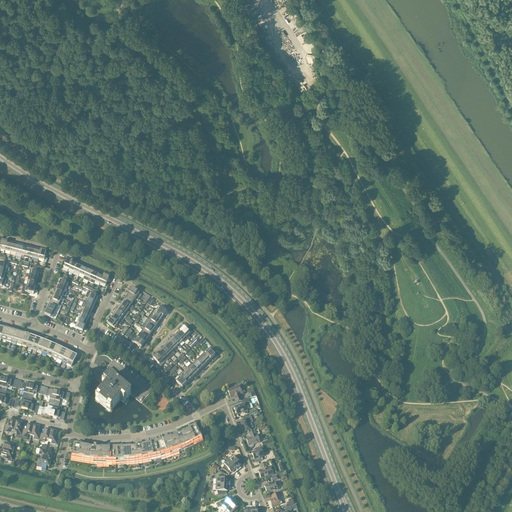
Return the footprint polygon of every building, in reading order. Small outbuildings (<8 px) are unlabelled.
[(33,258),(35,249),(29,248),(27,259),(27,258),(30,259),(30,258),(33,258)] [(44,261),(45,256),(46,256),(47,254),(47,253),(46,253),(46,252),(40,251),(38,259),(44,261)] [(69,270),(72,262),(67,259),(66,260),(65,260),(64,262),(65,262),(63,268),(69,270)] [(74,272),(78,264),(72,262),(69,270),(74,272)] [(0,263),(0,269),(8,271),(9,271),(10,269),(8,269),(9,265),(7,264),(7,265),(0,263)] [(79,275),(83,266),(78,264),(74,272),(79,275)] [(84,277),(88,269),(83,266),(79,275),(84,277)] [(88,282),(93,271),(88,269),(84,277),(83,280),(88,282)] [(95,282),(98,273),(93,271),(88,282),(93,284),(95,282)] [(100,284),(104,276),(98,273),(95,282),(100,284)] [(36,284),(37,278),(26,276),(26,277),(28,278),(27,282),(36,284)] [(109,282),(109,280),(110,279),(109,279),(109,278),(104,276),(100,284),(105,286),(108,281),(109,282)] [(66,289),(68,284),(60,280),(58,285),(66,289)] [(64,292),(66,289),(58,285),(56,290),(66,295),(67,294),(64,292)] [(33,294),(35,289),(23,286),(21,295),(27,296),(27,293),(33,294)] [(137,297),(139,293),(134,290),(135,289),(133,287),(131,289),(129,293),(138,300),(139,298),(137,297)] [(66,295),(56,290),(53,295),(61,299),(63,296),(66,297),(66,295)] [(96,302),(98,297),(87,292),(85,298),(88,299),(96,302)] [(138,300),(129,293),(126,297),(133,302),(135,299),(137,301),(138,300)] [(60,301),(61,299),(53,295),(51,300),(62,305),(63,302),(60,301)] [(131,305),(133,302),(126,297),(123,302),(132,308),(133,307),(131,305)] [(93,307),(96,302),(88,299),(86,302),(83,301),(83,303),(93,307)] [(62,305),(51,300),(49,305),(57,309),(58,305),(61,307),(62,305)] [(132,308),(123,302),(120,306),(127,311),(129,308),(131,310),(132,308)] [(83,303),(81,308),(83,309),(91,312),(93,307),(83,303)] [(55,314),(57,309),(49,305),(47,310),(55,314)] [(125,314),(127,311),(120,306),(116,311),(126,317),(127,316),(125,314)] [(166,312),(163,310),(164,309),(162,308),(162,309),(159,307),(157,310),(154,309),(153,310),(163,317),(166,312)] [(89,317),(91,312),(83,309),(82,312),(79,311),(78,312),(89,317)] [(52,319),(55,314),(47,310),(45,314),(44,316),(46,317),(47,316),(52,319)] [(163,317),(153,310),(150,314),(160,321),(163,317)] [(126,317),(116,311),(113,315),(121,320),(123,317),(125,319),(126,317)] [(87,322),(89,317),(78,312),(78,314),(80,315),(79,318),(87,322)] [(160,321),(150,314),(147,319),(157,326),(160,321)] [(121,320),(113,315),(110,320),(117,325),(121,320)] [(85,327),(87,322),(79,318),(77,323),(85,327)] [(157,326),(147,319),(144,323),(154,330),(157,326)] [(117,325),(110,320),(108,323),(106,325),(108,327),(109,326),(114,329),(117,325)] [(85,327),(77,323),(74,322),(73,325),(76,326),(74,329),(80,331),(80,332),(82,333),(83,331),(85,327)] [(154,330),(144,323),(141,328),(150,334),(154,330)] [(184,326),(180,330),(181,331),(180,332),(188,340),(190,338),(188,336),(190,334),(192,332),(188,328),(187,329),(184,326)] [(6,340),(9,330),(4,328),(1,339),(6,340)] [(150,334),(141,328),(140,329),(142,331),(140,334),(147,339),(150,334)] [(11,342),(14,331),(9,330),(6,340),(11,342)] [(17,343),(20,333),(14,331),(11,342),(17,343)] [(188,340),(180,332),(176,335),(182,342),(184,344),(188,340)] [(22,345),(25,335),(20,333),(17,343),(22,345)] [(147,339),(140,334),(137,338),(144,343),(147,339)] [(27,347),(30,336),(25,335),(22,345),(27,347)] [(182,342),(176,335),(172,339),(180,348),(181,346),(179,344),(182,342)] [(32,349),(36,338),(30,336),(27,347),(32,349)] [(144,343),(137,338),(135,337),(132,340),(133,342),(139,346),(138,347),(140,349),(142,347),(144,343)] [(37,351),(41,340),(36,338),(32,349),(37,351)] [(180,348),(172,339),(168,343),(174,349),(177,347),(179,349),(180,348)] [(42,353),(46,342),(41,340),(37,351),(42,353)] [(47,355),(51,344),(46,342),(42,353),(47,355)] [(174,349),(168,343),(164,347),(173,355),(175,353),(173,351),(174,349)] [(52,357),(56,347),(51,344),(47,355),(52,357)] [(57,359),(62,349),(56,347),(52,357),(57,359)] [(173,355),(164,347),(161,351),(169,359),(173,355),(172,355),(173,355)] [(215,354),(214,354),(213,352),(212,353),(207,348),(202,352),(204,353),(211,360),(215,356),(214,355),(215,354)] [(62,362),(67,352),(62,349),(57,359),(62,362)] [(169,359),(161,351),(157,355),(163,361),(165,363),(169,359)] [(66,364),(72,354),(67,352),(62,362),(66,364)] [(211,360),(204,353),(200,357),(206,364),(211,360)] [(71,367),(77,357),(72,354),(66,364),(71,367)] [(155,387),(117,355),(108,366),(111,368),(106,374),(109,376),(102,385),(105,388),(95,400),(110,412),(120,400),(124,403),(131,395),(141,403),(142,402),(155,387)] [(154,358),(152,359),(154,361),(154,360),(159,365),(161,367),(165,363),(163,361),(157,355),(154,358)] [(206,364),(200,357),(196,362),(202,368),(206,364)] [(202,368),(196,362),(192,366),(198,372),(202,368)] [(198,372),(192,366),(191,364),(187,368),(188,370),(194,376),(198,372)] [(194,376),(188,370),(184,374),(190,380),(194,376)] [(190,380),(184,374),(182,372),(178,376),(180,378),(186,384),(190,380)] [(186,384),(180,378),(176,382),(180,386),(179,386),(180,388),(181,388),(181,387),(182,388),(186,384)] [(4,379),(1,392),(6,393),(8,387),(14,388),(13,391),(15,391),(15,389),(16,389),(16,387),(13,386),(14,382),(4,379)] [(27,398),(30,386),(21,384),(19,390),(24,391),(22,397),(27,398)] [(39,395),(40,388),(30,386),(27,398),(33,399),(34,393),(39,395)] [(242,401),(239,394),(242,394),(239,386),(228,390),(230,398),(234,396),(235,398),(234,398),(236,403),(241,402),(242,401)] [(54,405),(57,392),(47,390),(45,396),(50,397),(48,403),(54,405)] [(1,392),(0,396),(0,404),(8,406),(9,403),(12,404),(13,401),(13,398),(11,398),(11,400),(5,399),(6,393),(1,392)] [(65,401),(66,395),(57,392),(54,405),(59,406),(60,400),(65,401)] [(13,401),(12,404),(15,405),(15,408),(24,410),(27,398),(22,397),(21,403),(15,401),(16,399),(13,398),(13,401)] [(36,406),(31,405),(33,399),(27,398),(24,410),(34,413),(36,406)] [(247,411),(245,406),(250,404),(248,399),(242,401),(241,402),(242,405),(234,408),(237,415),(247,411)] [(51,417),(54,405),(48,403),(47,409),(42,408),(41,414),(51,417)] [(62,413),(57,412),(59,406),(54,405),(51,417),(60,419),(62,413)] [(252,430),(249,424),(253,422),(250,416),(244,418),(245,421),(240,423),(244,433),(252,430)] [(14,431),(16,422),(10,421),(9,426),(6,426),(4,432),(10,433),(10,431),(14,431)] [(23,430),(20,429),(22,424),(16,422),(14,431),(17,432),(16,435),(22,436),(23,430)] [(31,436),(33,427),(28,425),(26,431),(23,430),(22,436),(27,438),(28,435),(31,436)] [(41,434),(38,433),(39,428),(33,427),(31,436),(34,437),(34,439),(39,441),(41,434)] [(203,441),(200,436),(195,427),(189,429),(189,428),(188,429),(189,430),(186,431),(193,446),(203,441)] [(49,440),(51,431),(45,429),(44,435),(41,434),(39,441),(45,442),(45,439),(49,440)] [(58,439),(55,438),(57,432),(51,431),(49,440),(52,441),(51,444),(57,445),(58,439)] [(193,446),(186,431),(178,435),(176,436),(183,451),(186,450),(193,446)] [(259,443),(257,436),(259,434),(258,431),(251,433),(252,437),(246,439),(249,447),(259,443)] [(183,451),(176,436),(174,437),(171,438),(166,439),(171,454),(178,452),(179,453),(183,451)] [(171,454),(166,439),(163,441),(162,439),(162,440),(162,441),(156,443),(160,458),(161,458),(171,454)] [(14,452),(17,444),(10,442),(9,445),(4,444),(2,449),(14,452)] [(160,458),(156,443),(151,444),(151,443),(150,443),(150,444),(146,445),(150,460),(160,458)] [(81,463),(84,446),(81,446),(81,445),(80,444),(80,446),(74,445),(71,461),(81,463)] [(150,460),(146,445),(141,446),(139,446),(136,447),(138,462),(142,462),(150,460)] [(93,464),(95,448),(92,448),(84,446),(81,463),(90,464),(93,464)] [(115,464),(116,449),(110,449),(110,447),(109,447),(109,448),(105,448),(105,464),(115,464)] [(127,463),(126,448),(122,448),(122,447),(121,447),(121,448),(116,449),(115,464),(116,464),(127,463)] [(138,462),(136,447),(134,447),(131,447),(126,448),(127,463),(135,463),(138,462)] [(263,457),(261,450),(263,450),(262,447),(255,449),(256,452),(252,454),(255,463),(263,460),(261,457),(263,457)] [(105,464),(105,448),(100,448),(98,448),(95,448),(93,464),(97,465),(97,464),(105,464)] [(12,461),(14,452),(2,449),(1,455),(4,456),(3,459),(8,460),(7,461),(11,462),(12,461)] [(52,455),(46,454),(47,451),(40,449),(39,455),(42,456),(41,459),(50,461),(52,455)] [(241,464),(238,456),(234,458),(233,457),(228,461),(237,472),(241,469),(240,469),(239,467),(240,466),(240,465),(241,464)] [(49,467),(50,461),(41,459),(41,460),(38,461),(37,461),(36,467),(46,469),(46,466),(49,467)] [(237,472),(228,461),(224,464),(224,465),(222,469),(229,474),(230,473),(231,474),(232,473),(234,474),(234,475),(237,472)] [(273,475),(270,468),(272,467),(270,461),(259,465),(261,469),(262,470),(258,472),(261,479),(273,475)] [(228,482),(228,480),(227,480),(227,478),(219,475),(217,479),(216,479),(216,485),(230,486),(230,482),(228,482)] [(278,488),(279,487),(278,484),(276,483),(275,482),(264,486),(267,494),(278,490),(278,488)] [(227,492),(227,490),(229,490),(229,491),(230,491),(230,486),(216,485),(215,491),(217,491),(218,496),(226,493),(226,492),(227,492)] [(281,501),(278,493),(272,496),(274,499),(269,501),(272,508),(282,504),(280,501),(281,501)] [(226,511),(235,501),(232,498),(231,500),(230,499),(229,499),(228,498),(216,504),(218,507),(221,507),(226,511)] [(237,511),(239,509),(237,508),(238,507),(237,506),(238,505),(239,504),(235,501),(226,511),(237,511)]
